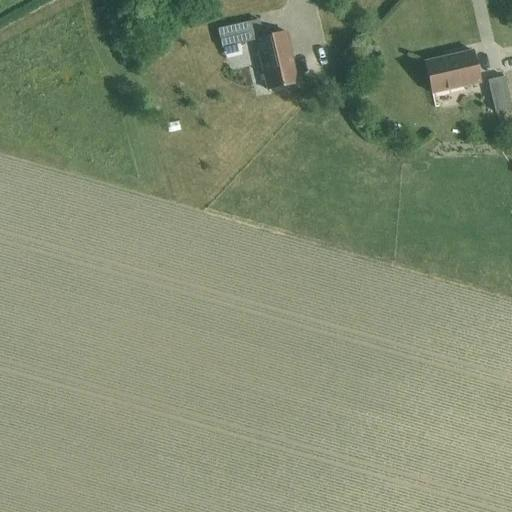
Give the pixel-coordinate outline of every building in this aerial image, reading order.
[(218,30),(222,48),(249,41),(245,23),(218,30)] [(255,39),(267,90),(297,83),(286,32),(255,39)] [(424,62),(431,94),(462,87),(479,83),(472,51),(445,57),(424,62)] [(489,92),(494,112),(511,109),(504,77),(487,81),(489,92)] [(177,122),(166,124),(168,133),(179,130),(177,122)]
